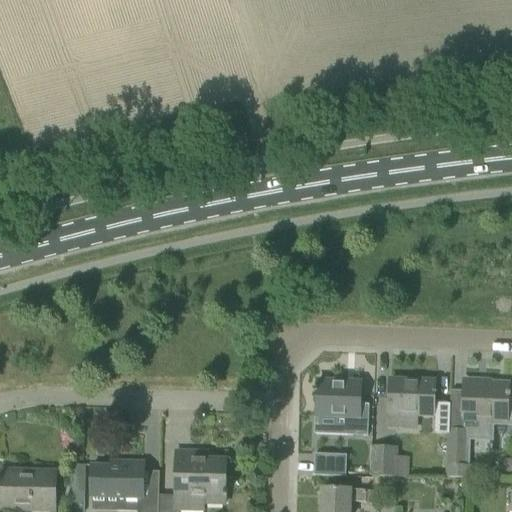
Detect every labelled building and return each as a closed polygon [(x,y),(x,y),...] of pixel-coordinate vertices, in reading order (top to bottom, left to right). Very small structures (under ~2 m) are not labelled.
[(388,415),(386,416),(387,429),(397,430),(398,415),(418,416),(432,417),(433,395),(436,396),(436,393),(433,392),(434,382),(410,381),(410,385),(396,385),(396,381),(390,380),(389,400),(388,415)] [(337,429),(357,430),(357,419),(359,419),(360,383),(354,383),(354,386),(344,386),(344,383),(316,382),(316,390),(312,390),(312,393),(316,393),(315,417),(337,418),(337,429)] [(446,466),(445,479),(471,480),(472,465),(463,465),(465,434),(477,434),(477,420),(490,421),(505,421),(506,409),(507,398),(510,398),(510,394),(507,394),(508,385),(485,383),(485,385),(476,385),(476,384),(463,383),(463,392),(450,392),(449,414),(449,432),(447,432),(446,466)] [(371,477),(408,478),(409,458),(394,457),(394,450),(372,449),(371,477)] [(345,451),(334,451),(314,451),(313,477),(344,478),(345,451)] [(174,495),(180,495),(179,511),(203,511),(203,505),(224,505),(225,461),(207,461),(208,453),(175,452),(174,495)] [(511,460),(503,460),(502,479),(511,479),(511,460)] [(126,507),(141,507),(142,483),(143,464),(127,463),(127,469),(111,468),(111,467),(91,466),(90,486),(90,497),(126,498),(126,507)] [(71,466),(70,498),(84,498),(85,467),(71,466)] [(53,477),(25,477),(25,473),(0,472),(0,508),(54,510),(55,474),(54,473),(53,477)] [(321,511),(347,511),(348,502),(364,502),(364,491),(322,490),(321,511)]
